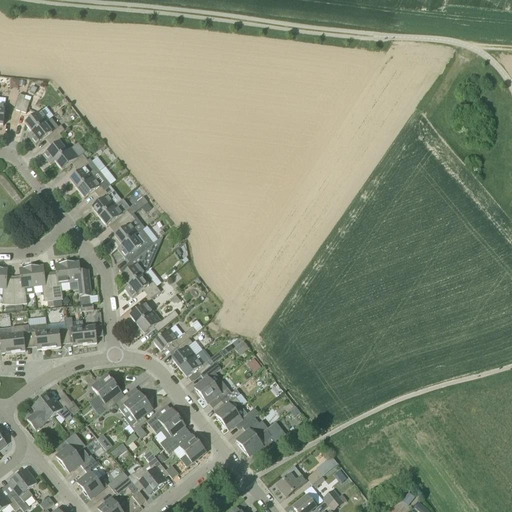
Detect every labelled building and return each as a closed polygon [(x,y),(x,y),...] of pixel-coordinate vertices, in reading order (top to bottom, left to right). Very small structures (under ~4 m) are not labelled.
[(39,89),(32,85),(28,92),(36,96),(39,89)] [(20,112),(24,101),(25,97),(19,95),(14,111),(20,112)] [(24,101),(20,112),(26,114),(30,102),(24,101)] [(41,112),(24,125),(32,134),(28,137),(28,138),(49,121),(41,112)] [(46,138),(50,143),(60,135),(64,132),(61,127),(52,134),(45,125),(49,121),(28,138),(35,147),(46,138)] [(43,156),(50,166),(71,149),(66,152),(59,144),(64,140),(60,135),(50,143),(54,148),(43,156)] [(78,159),(71,149),(50,166),(55,163),(62,172),(73,163),(77,168),(86,160),(83,155),(78,159)] [(77,191),(100,172),(90,160),(88,162),(86,160),(77,168),(80,173),(69,181),(77,191)] [(99,196),(109,188),(111,186),(107,182),(100,172),(77,191),(84,200),(95,191),(99,196)] [(99,219),(116,206),(108,197),(113,193),(109,188),(99,196),(103,201),(92,209),(99,219)] [(122,201),(116,206),(99,219),(107,228),(118,219),(121,224),(131,217),(127,212),(129,210),(122,201)] [(147,204),(142,208),(146,213),(151,209),(147,204)] [(117,250),(138,234),(131,225),(135,221),(131,217),(121,224),(125,229),(114,238),(121,247),(117,250)] [(136,251),(140,256),(153,245),(142,231),(138,234),(117,250),(125,260),(136,251)] [(153,245),(140,256),(130,264),(133,268),(122,278),(129,287),(125,290),(146,274),(149,271),(163,238),(153,245)] [(69,284),(78,283),(81,306),(90,306),(86,272),(80,273),(79,263),(67,264),(69,284)] [(63,301),(61,285),(69,284),(67,264),(55,265),(56,275),(50,276),(53,302),(61,301),(63,301)] [(53,302),(50,276),(45,277),(43,267),(31,268),(34,288),(42,287),(44,303),(47,303),(53,302)] [(14,306),(27,305),(25,289),(34,288),(31,268),(19,270),(20,280),(14,280),(14,306)] [(0,289),(3,290),(2,306),(14,306),(14,280),(7,280),(7,270),(0,269),(0,289)] [(146,274),(125,290),(132,300),(143,291),(147,296),(157,288),(153,283),(149,287),(142,278),(146,274)] [(161,293),(157,288),(147,296),(151,301),(161,293)] [(137,327),(154,314),(146,304),(130,317),(137,327)] [(47,321),(64,320),(63,308),(47,309),(47,321)] [(169,325),(179,317),(175,312),(165,320),(169,325)] [(161,323),(154,314),(137,327),(145,336),(161,323)] [(64,320),(65,330),(66,343),(72,342),(73,347),(85,346),(83,328),(73,329),(72,319),(64,320)] [(37,346),(37,351),(49,350),(47,332),(46,325),(29,327),(29,334),(31,347),(37,346)] [(192,329),(183,336),(175,326),(153,344),(161,354),(175,342),(179,347),(189,340),(196,333),(192,329)] [(13,354),(25,353),(25,347),(31,347),(29,334),(26,335),(25,327),(11,329),(11,336),(13,354)] [(95,327),(83,328),(85,346),(97,345),(95,327)] [(59,331),(47,332),(49,350),(61,349),(61,344),(66,343),(65,330),(59,331)] [(0,349),(1,350),(1,355),(13,354),(11,336),(0,337),(0,349)] [(193,344),(189,340),(179,347),(183,352),(172,361),(179,370),(196,357),(188,348),(193,344)] [(249,350),(243,343),(234,350),(240,357),(249,350)] [(225,357),(231,352),(228,348),(222,353),(225,357)] [(187,379),(198,371),(201,375),(216,364),(211,360),(204,351),(196,357),(179,370),(187,379)] [(261,369),(254,360),(247,365),(254,374),(261,369)] [(200,376),(204,381),(194,389),(201,397),(221,381),(216,374),(221,370),(216,364),(201,375),(200,376)] [(98,397),(114,384),(107,376),(91,388),(98,397)] [(208,406),(218,398),(222,402),(232,394),(228,390),(228,389),(221,381),(201,397),(208,406)] [(92,402),(102,415),(112,408),(115,405),(112,400),(121,393),(114,384),(98,397),(92,402)] [(246,391),(246,390),(248,388),(245,384),(237,390),(241,395),(246,391)] [(222,402),(225,407),(215,415),(222,423),(241,408),(242,407),(236,400),(240,396),(236,391),(232,394),(222,402)] [(139,394),(130,401),(126,396),(116,404),(120,409),(123,407),(129,415),(146,402),(139,394)] [(41,402),(54,418),(57,415),(65,421),(71,416),(70,416),(72,414),(61,401),(56,404),(49,395),(41,402)] [(61,401),(72,414),(74,416),(80,411),(73,403),(71,404),(66,397),(61,401)] [(26,420),(30,425),(36,432),(46,425),(45,424),(54,418),(41,402),(33,409),(36,413),(26,420)] [(147,422),(144,418),(152,411),(146,402),(129,415),(124,419),(134,432),(146,423),(147,422)] [(241,408),(222,423),(229,432),(242,421),(246,426),(255,419),(259,415),(255,409),(247,415),(241,408)] [(158,414),(154,417),(147,422),(146,423),(157,436),(161,433),(165,430),(178,419),(172,410),(162,418),(158,414)] [(299,414),(296,410),(290,414),(294,419),(299,414)] [(165,430),(161,433),(166,440),(160,445),(165,451),(179,440),(175,435),(185,427),(178,419),(165,430)] [(243,450),(265,432),(259,424),(255,419),(246,426),(242,429),(246,433),(236,441),(243,450)] [(263,455),(273,447),(269,442),(271,440),(265,432),(243,450),(249,458),(260,450),(263,455)] [(63,444),(66,449),(56,458),(63,466),(76,455),(83,450),(85,448),(75,435),(74,436),(63,444)] [(135,435),(128,440),(133,445),(139,440),(135,435)] [(169,456),(174,452),(180,460),(186,456),(199,445),(193,437),(183,445),(179,440),(165,451),(169,456)] [(152,441),(146,446),(155,458),(161,453),(152,441)] [(113,448),(110,444),(104,448),(108,452),(113,448)] [(187,469),(192,465),(206,454),(199,445),(186,456),(180,460),(180,461),(187,469)] [(80,467),(83,471),(95,462),(91,457),(89,458),(83,450),(76,455),(63,466),(69,475),(80,467)] [(118,450),(112,455),(116,460),(122,456),(118,450)] [(167,483),(157,470),(161,467),(149,451),(143,456),(149,464),(142,470),(158,490),(167,483)] [(157,458),(162,464),(167,460),(162,454),(157,458)] [(102,477),(96,469),(99,467),(95,462),(83,471),(87,476),(77,484),(84,492),(97,481),(102,477)] [(172,467),(166,472),(172,480),(179,475),(172,467)] [(138,492),(143,488),(150,496),(158,490),(142,470),(141,469),(134,475),(133,474),(128,479),(132,484),(138,492)] [(28,492),(37,485),(26,471),(17,478),(28,492)] [(313,487),(323,479),(317,471),(307,480),(313,487)] [(108,486),(112,491),(128,479),(124,474),(108,486)] [(286,500),(306,483),(302,478),(296,483),(291,477),(277,488),(286,500)] [(25,511),(29,509),(25,504),(33,498),(28,492),(17,478),(9,485),(17,495),(12,499),(20,509),(22,511),(25,511)] [(132,484),(128,479),(112,491),(117,497),(132,484)] [(90,501),(104,490),(97,481),(84,492),(90,501)] [(12,499),(7,502),(0,492),(0,510),(1,511),(2,511),(10,506),(14,511),(15,511),(20,509),(12,499)] [(146,502),(138,492),(132,497),(140,507),(146,502)] [(324,500),(329,507),(339,499),(334,492),(324,500)] [(295,511),(311,511),(319,506),(310,495),(293,509),(295,511)] [(411,505),(415,500),(409,495),(404,500),(411,505)] [(49,499),(39,506),(44,511),(46,511),(54,506),(49,499)] [(99,511),(112,511),(118,508),(112,499),(98,510),(99,511)] [(334,511),(344,505),(339,499),(329,507),(332,511),(334,511)]
